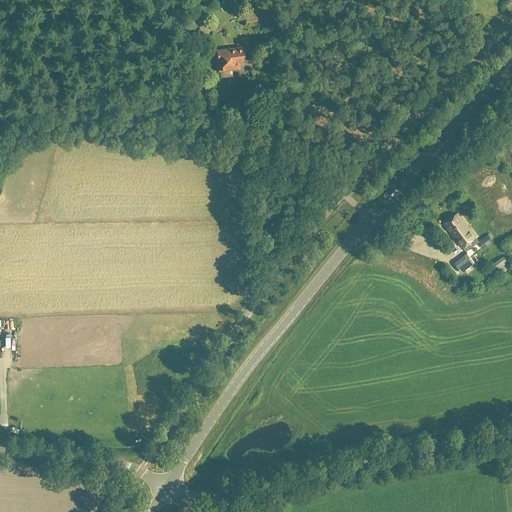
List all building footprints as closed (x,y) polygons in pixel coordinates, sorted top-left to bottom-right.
[(257,12),(245,14),(246,23),(258,22),(257,12)] [(243,49),(235,50),(217,52),(220,70),(232,68),(232,70),(240,69),(239,62),(245,61),(243,49)] [(476,237),(458,213),(444,224),(462,247),(476,237)] [(479,241),(483,248),(493,241),(488,235),(479,241)] [(461,272),(473,263),(466,253),(454,262),(461,272)] [(504,256),(493,264),(499,271),(509,264),(504,256)]
